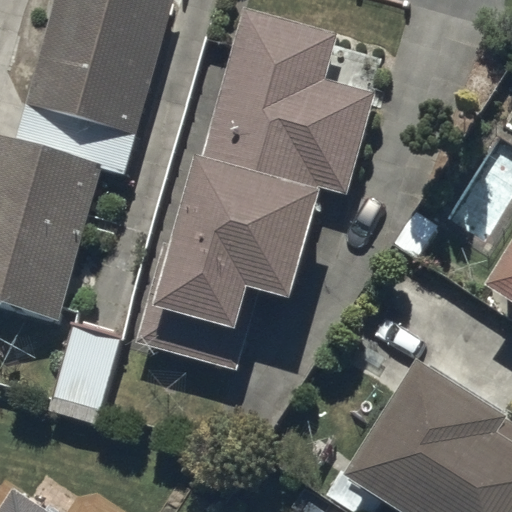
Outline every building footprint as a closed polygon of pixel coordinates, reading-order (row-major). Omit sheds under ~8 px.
[(59,0),(17,144),(0,139),(0,310),(58,328),(103,171),(124,177),(176,0),(59,0)] [(337,39),(245,15),(205,167),(195,164),(173,250),(164,247),(138,347),(241,374),(254,322),(245,319),(252,293),(293,304),(322,195),(348,202),(385,62),(334,49),(337,39)] [(511,254),(488,290),(511,305),(511,254)] [(78,321),(75,331),(49,416),(96,430),(125,335),(78,321)] [(511,511),(511,424),(418,365),(344,484),(388,511),(511,511)] [(0,489),(0,511),(44,511),(3,486),(0,489)]
